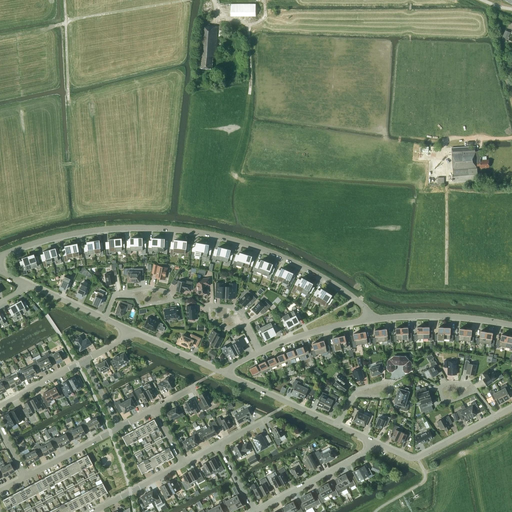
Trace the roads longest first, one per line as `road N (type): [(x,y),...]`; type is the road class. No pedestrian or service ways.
road 1 (residential): [(0,257),(102,230),(195,232),(296,264),(371,319)]
road 2 (residential): [(255,511),(380,445)]
road 3 (residential): [(511,325),(434,315),(371,319)]
road 4 (residential): [(336,425),(220,371)]
road 5 (residential): [(494,417),(417,458),(380,445)]
